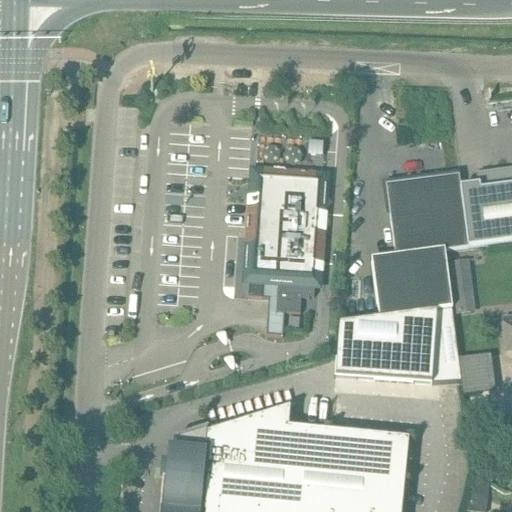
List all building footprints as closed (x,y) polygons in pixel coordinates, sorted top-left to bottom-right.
[(300,170),(301,164),(321,165),(322,137),(248,134),(247,168),(300,170)] [(511,171),(476,176),(478,188),(461,191),(469,252),(511,245),(511,171)] [(322,235),(324,217),(320,217),(323,183),(315,183),(315,178),(265,175),(265,179),(257,178),(255,201),(248,200),(248,209),(250,209),(248,229),(253,229),(249,281),(287,284),(315,286),(316,275),(319,275),(320,267),(317,267),(319,234),(322,235)] [(469,252),(461,191),(460,186),(451,179),(394,187),(387,196),(395,259),(371,262),(379,321),(435,314),(451,312),(452,312),(446,266),(445,255),(469,252)] [(469,263),(446,266),(451,301),(473,298),(469,263)] [(249,281),(248,300),(268,302),(267,315),(284,316),(300,317),(301,301),(309,302),(309,299),(314,300),(315,286),(287,284),(249,281)] [(340,326),(336,388),(437,387),(460,383),(451,312),(340,326)] [(267,315),(266,338),(282,339),(284,316),(267,315)] [(299,331),(300,321),(289,320),(288,330),(299,331)] [(511,320),(502,322),(506,356),(511,355),(511,320)] [(480,397),(475,360),(459,362),(463,399),(480,397)] [(402,511),(409,443),(289,432),(283,414),(207,438),(208,434),(174,444),(167,511),(402,511)]
